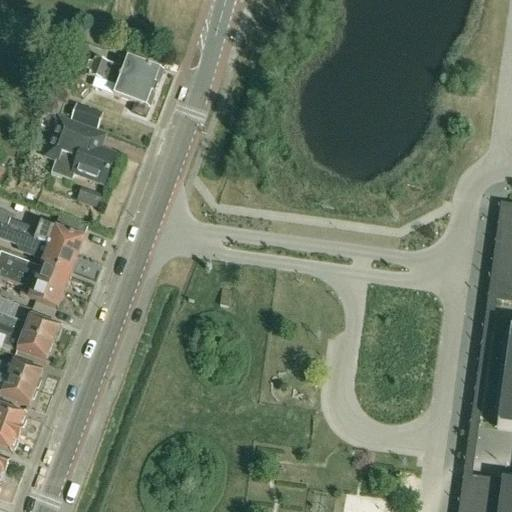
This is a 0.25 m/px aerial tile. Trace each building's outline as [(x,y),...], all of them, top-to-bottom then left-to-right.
[(95,60),(91,69),(157,93),(164,75),(127,61),(123,71),(95,60)] [(150,111),(157,93),(91,69),(88,78),(117,88),(114,97),(135,105),(132,114),(146,119),(149,111),(150,111)] [(67,108),(71,93),(51,87),(47,102),(67,108)] [(97,132),(103,116),(76,106),(71,122),(97,132)] [(73,183),(75,176),(104,187),(116,157),(102,152),(107,138),(58,119),(42,159),(55,164),(51,175),(73,183)] [(511,333),(510,334),(497,431),(511,433),(511,483),(502,482),(501,487),(470,482),(465,511),(511,511),(511,209),(507,209),(495,301),(511,303),(511,333)] [(78,258),(84,242),(40,226),(39,228),(36,227),(34,232),(10,223),(7,230),(29,238),(28,239),(78,258)] [(78,258),(28,239),(25,249),(45,256),(42,265),(43,265),(41,268),(59,274),(60,271),(71,275),(78,258)] [(59,274),(41,268),(41,270),(1,255),(0,257),(0,271),(64,295),(70,279),(71,275),(60,271),(59,274)] [(29,301),(58,312),(64,295),(0,271),(0,281),(32,293),(29,301)] [(0,327),(53,348),(60,329),(31,318),(28,327),(0,316),(0,327)] [(17,355),(46,366),(53,348),(0,327),(0,336),(7,340),(4,348),(17,354),(17,355)] [(0,379),(36,393),(43,374),(14,363),(10,373),(0,368),(0,379)] [(0,398),(0,399),(29,411),(36,393),(0,379),(0,389),(3,391),(0,398)] [(0,430),(18,437),(26,418),(0,408),(0,430)] [(0,450),(12,455),(18,437),(0,430),(0,450)] [(0,481),(2,482),(9,463),(0,459),(0,481)]
